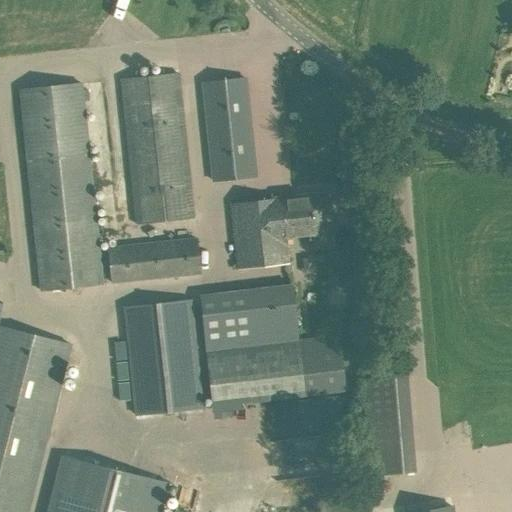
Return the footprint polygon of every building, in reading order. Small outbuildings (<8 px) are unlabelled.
[(135,224),(193,218),(179,73),(121,79),(135,224)] [(200,82),(211,182),(257,177),(246,77),(200,82)] [(26,160),(40,291),(102,284),(81,82),(19,89),(26,160)] [(231,204),(237,269),(289,263),(288,238),(308,236),(308,241),(310,241),(311,247),(333,245),(327,192),(231,204)] [(106,246),(109,267),(111,284),(201,274),(196,237),(106,246)] [(292,259),(305,257),(303,241),(290,242),(292,259)] [(292,284),(199,294),(205,352),(299,341),(292,284)] [(123,306),(128,353),(134,416),(203,408),(192,299),(123,306)] [(0,511),(26,511),(70,345),(0,326),(0,318),(4,304),(0,303),(0,511)] [(299,341),(205,352),(211,400),(250,396),(250,402),(346,391),(340,336),(299,341)] [(369,476),(415,472),(407,374),(361,378),(369,476)] [(470,486),(511,479),(511,442),(465,450),(470,486)] [(161,511),(169,483),(60,455),(45,511),(161,511)]
